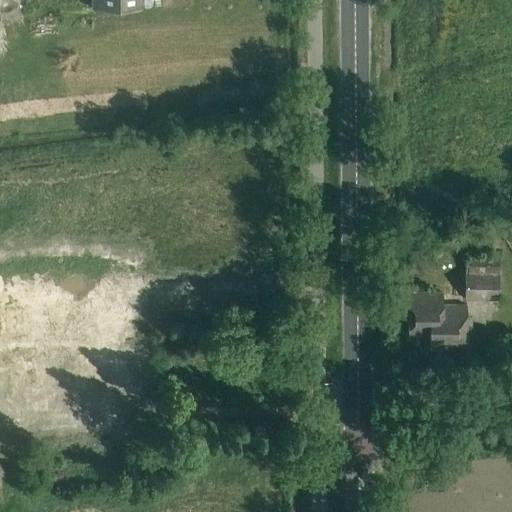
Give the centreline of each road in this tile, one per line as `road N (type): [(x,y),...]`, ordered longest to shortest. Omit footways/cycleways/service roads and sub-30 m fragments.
road 1 (unclassified): [(315,0),(318,404)]
road 2 (secondary): [(355,0),(359,401)]
road 3 (unclassified): [(359,401),(511,406)]
